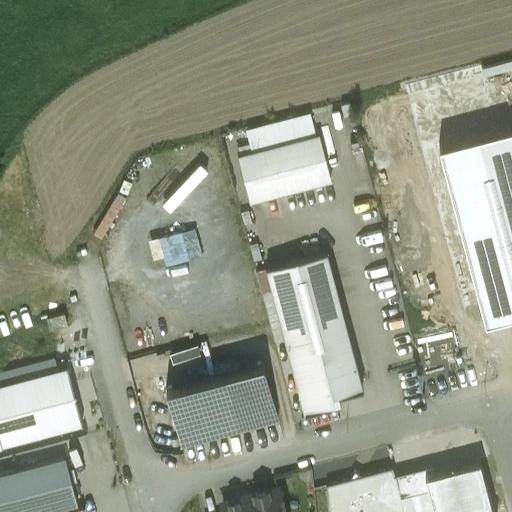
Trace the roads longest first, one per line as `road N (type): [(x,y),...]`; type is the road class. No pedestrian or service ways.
road 1 (unclassified): [(491,404),(149,495)]
road 2 (unclassified): [(149,495),(80,255)]
